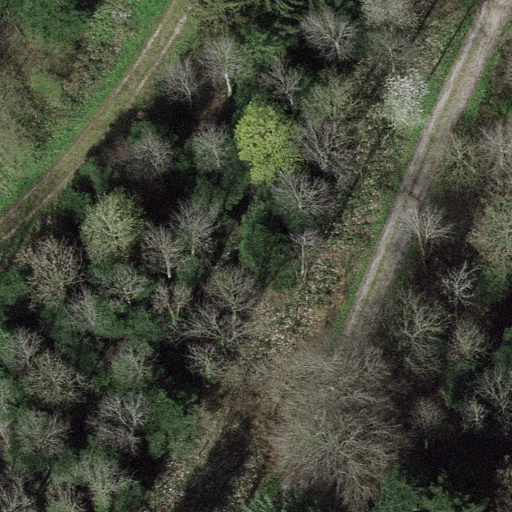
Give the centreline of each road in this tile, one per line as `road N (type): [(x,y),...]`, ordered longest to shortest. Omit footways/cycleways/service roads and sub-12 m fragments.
road 1 (track): [(284,511),(489,0)]
road 2 (track): [(185,0),(122,106),(0,227)]
